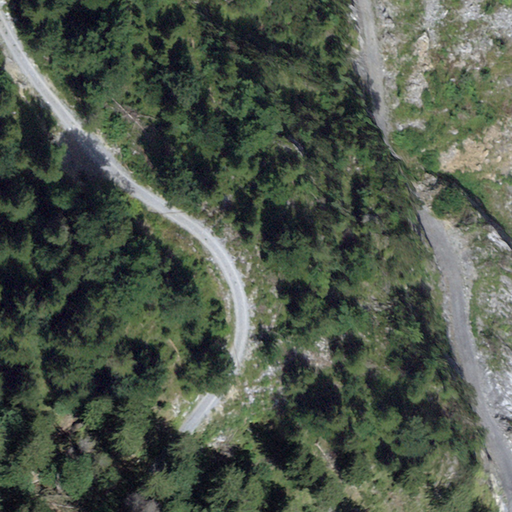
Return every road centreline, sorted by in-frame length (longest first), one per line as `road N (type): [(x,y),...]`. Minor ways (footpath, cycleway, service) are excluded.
road 1 (track): [(0,18),(22,65),(91,144),(135,192),(202,238),(235,280),(242,334),(204,413),(131,511)]
road 2 (track): [(511,482),(450,263),(387,128),(364,0)]
